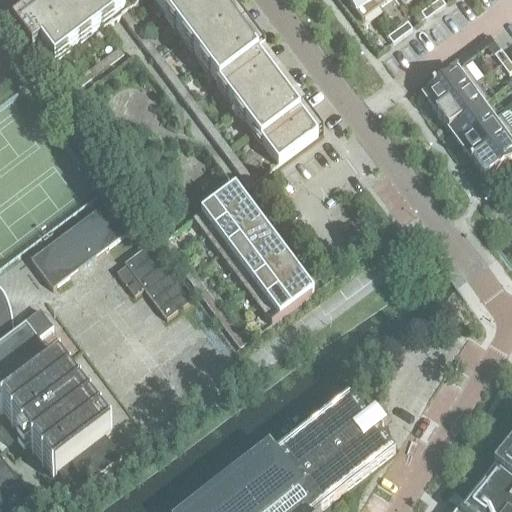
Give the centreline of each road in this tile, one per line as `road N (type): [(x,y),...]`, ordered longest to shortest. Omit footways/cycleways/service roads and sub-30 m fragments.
road 1 (residential): [(442,227),(274,0)]
road 2 (residential): [(399,511),(511,328)]
